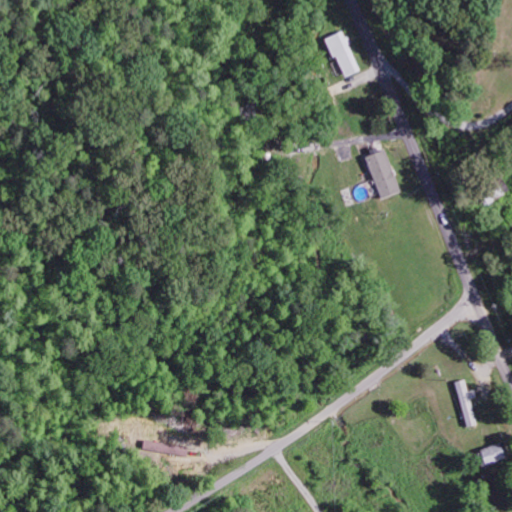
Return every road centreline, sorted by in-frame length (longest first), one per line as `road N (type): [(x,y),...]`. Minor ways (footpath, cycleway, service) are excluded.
road 1 (residential): [(511,387),(351,0)]
road 2 (residential): [(178,511),(329,412),(475,298)]
